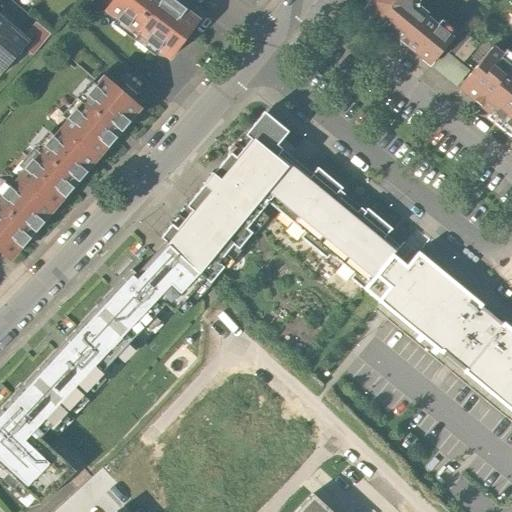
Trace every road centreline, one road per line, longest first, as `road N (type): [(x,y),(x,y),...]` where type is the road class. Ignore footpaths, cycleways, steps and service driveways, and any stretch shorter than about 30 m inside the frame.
road 1 (residential): [(423,511),(246,354),(228,354),(126,462)]
road 2 (residential): [(0,329),(272,35)]
